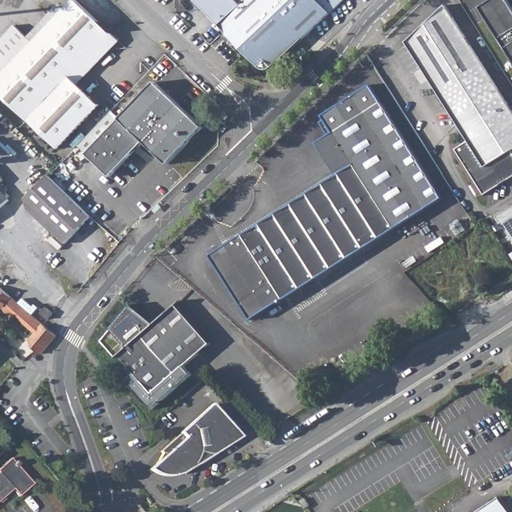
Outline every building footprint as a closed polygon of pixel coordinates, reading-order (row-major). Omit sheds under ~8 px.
[(120,40),(77,0),(74,0),(34,42),(28,37),(16,25),(0,41),(0,92),(63,152),(104,108),(78,83),(120,40)] [(195,0),(251,58),(263,71),(266,72),(269,71),(345,0),(195,0)] [(493,0),(481,8),(483,12),(511,57),(511,6),(508,0),(493,0)] [(511,110),(445,5),(406,42),(468,141),(456,150),(484,194),(511,176),(511,151),(511,150),(511,110)] [(204,127),(156,82),(121,119),(112,110),(78,145),(111,177),(145,141),(169,163),(204,127)] [(371,85),(326,114),(401,224),(379,239),(389,255),(439,222),(444,230),(468,214),(443,174),(432,182),(371,85)] [(401,224),(326,114),(323,116),(325,119),(320,123),(328,136),(317,143),(337,174),(210,256),(250,321),(274,306),(284,321),(389,255),(379,239),(401,224)] [(30,207),(48,225),(52,230),(68,214),(66,212),(76,201),(49,175),(27,197),(30,207)] [(0,207),(9,199),(0,188),(0,207)] [(68,214),(52,230),(65,243),(91,216),(76,201),(66,212),(68,214)] [(441,276),(449,270),(435,253),(428,260),(441,276)] [(444,298),(455,316),(479,302),(467,283),(444,298)] [(0,311),(13,312),(35,332),(30,338),(30,340),(36,349),(40,355),(40,356),(56,335),(56,334),(54,333),(49,329),(0,286),(0,311)] [(209,344),(176,306),(154,325),(132,305),(102,341),(117,358),(120,355),(136,373),(128,380),(152,407),(173,389),(167,381),(209,344)] [(46,306),(41,312),(48,318),(53,312),(46,306)] [(288,419),(289,402),(271,401),(271,418),(288,419)] [(156,466),(153,472),(158,474),(164,475),(170,475),(176,474),(180,472),(185,469),(189,465),(194,458),(197,451),(211,453),(237,436),(222,419),(218,421),(210,407),(184,431),(183,431),(159,453),(161,455),(158,462),(156,466)] [(0,499),(12,489),(18,497),(33,484),(10,459),(0,467),(0,499)] [(511,511),(511,496),(511,497),(511,498),(510,500),(509,501),(511,504),(508,507),(500,496),(477,511),(511,511)]
